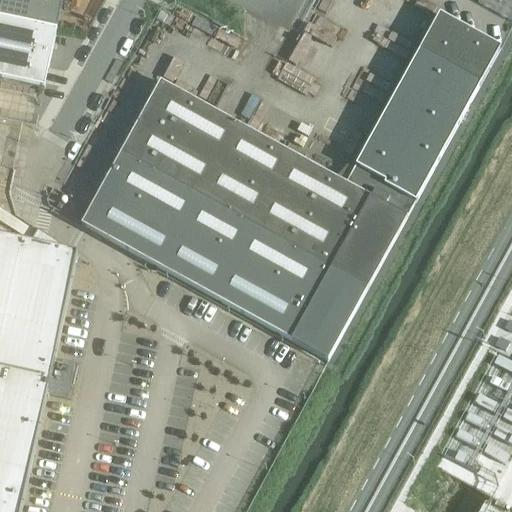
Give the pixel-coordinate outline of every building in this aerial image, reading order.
[(1,0),(0,7),(0,17),(12,20),(16,0),(1,0)] [(16,0),(12,20),(57,30),(63,0),(16,0)] [(511,0),(505,0),(499,14),(511,19),(511,0)] [(121,156),(81,227),(328,364),(407,220),(407,219),(415,204),(416,204),(501,50),(439,16),(356,167),(355,166),(354,167),(355,168),(341,183),(336,180),(335,180),(319,171),(296,159),(236,125),(208,110),(160,84),(153,97),(138,125),(121,156)] [(0,78),(44,88),(57,30),(0,18),(0,78)] [(0,511),(21,511),(77,259),(60,255),(61,248),(38,233),(28,248),(9,244),(11,237),(0,230),(0,511)]
